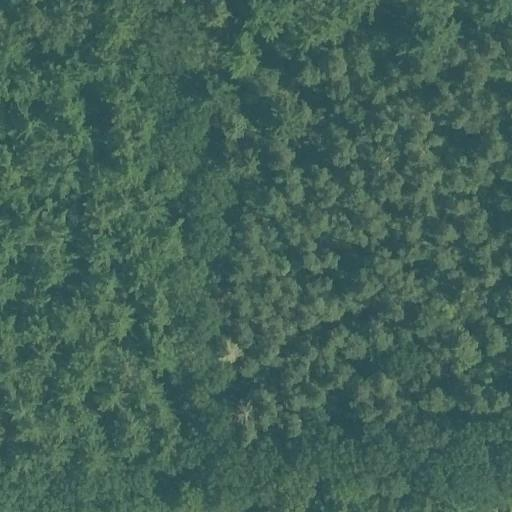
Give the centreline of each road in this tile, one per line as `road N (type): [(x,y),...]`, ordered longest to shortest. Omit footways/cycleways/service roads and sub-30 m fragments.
road 1 (track): [(196,0),(237,466)]
road 2 (track): [(511,436),(237,466)]
road 3 (track): [(0,490),(237,466)]
